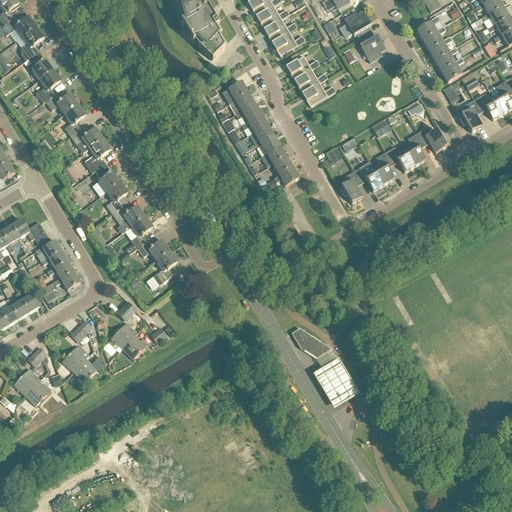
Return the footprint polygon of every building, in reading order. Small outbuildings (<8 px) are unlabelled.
[(19,8),(13,0),(5,0),(0,4),(0,10),(4,15),(0,17),(0,23),(3,28),(14,21),(9,15),(19,8)] [(202,14),(193,0),(186,0),(175,3),(182,26),(181,27),(193,47),(194,46),(211,63),(223,50),(214,34),(218,32),(219,31),(207,11),(206,12),(202,14)] [(278,0),(270,5),(267,0),(259,0),(248,7),(256,20),(274,10),(286,3),(283,0),(278,0)] [(329,0),(338,13),(349,6),(347,3),(352,0),(329,0)] [(497,1),(496,0),(470,0),(469,1),(471,5),(478,1),(482,7),(483,9),(497,1)] [(437,6),(434,1),(425,7),(428,11),(437,6)] [(503,11),(497,1),(483,9),(482,7),(475,11),(478,15),(484,11),(488,18),(489,19),(503,11)] [(297,12),(304,8),(301,2),(294,6),(297,12)] [(440,11),(437,6),(428,11),(431,16),(440,11)] [(278,18),(274,10),(256,20),(264,34),(281,23),(289,19),(286,13),(278,18)] [(509,21),(503,11),(489,19),(488,18),(481,22),(484,26),(491,22),(494,28),(495,30),(509,21)] [(450,22),(457,20),(454,12),(447,15),(450,22)] [(303,19),(306,24),(311,21),(308,16),(303,19)] [(372,36),(369,31),(371,30),(363,16),(357,19),(355,17),(344,23),(354,40),(356,39),(359,44),(372,36)] [(470,26),(477,23),(474,17),(467,21),(470,26)] [(337,20),(330,24),(335,32),(342,28),(337,20)] [(417,34),(423,45),(437,37),(436,34),(432,28),(439,24),(437,20),(429,25),(430,26),(417,34)] [(23,41),(36,32),(28,21),(19,27),(14,21),(3,28),(0,31),(6,39),(16,32),(23,41)] [(511,33),(511,25),(509,21),(495,30),(494,28),(487,32),(490,36),(497,32),(500,38),(502,40),(511,33)] [(286,31),(281,23),(264,34),(272,47),(289,37),(297,32),(294,27),(286,31)] [(330,26),(325,29),(329,35),(333,32),(330,26)] [(443,30),(436,34),(437,37),(423,45),(429,55),(443,47),(442,45),(438,39),(445,35),(443,30)] [(44,42),(36,32),(23,41),(27,47),(21,51),(21,58),(26,65),(29,63),(39,55),(34,49),(44,42)] [(315,44),(321,40),(317,33),(311,37),(315,44)] [(511,48),(511,33),(502,40),(500,38),(493,42),(496,46),(503,42),(508,51),(511,48)] [(482,47),(487,43),(482,35),(477,38),(482,47)] [(380,57),(385,54),(377,40),(375,41),(372,36),(359,44),(362,49),(360,50),(370,67),(381,60),(380,57)] [(294,45),(289,37),(272,47),(280,61),(281,60),(305,45),(302,40),(294,45)] [(449,41),(442,45),(443,47),(429,55),(435,66),(449,57),(448,55),(445,49),(452,45),(449,41)] [(490,61),(496,58),(489,47),(484,51),(490,61)] [(455,51),(448,55),(449,57),(435,66),(441,76),(456,67),(454,65),(451,59),(458,55),(455,51)] [(349,67),(355,64),(349,53),(343,57),(349,67)] [(45,64),(39,55),(29,63),(35,71),(32,73),(40,84),(54,74),(46,63),(45,64)] [(303,60),(286,70),(294,84),(312,74),(319,69),(316,64),(309,69),(303,60)] [(457,70),(464,66),(461,61),(454,65),(456,67),(441,76),(448,87),(462,78),(457,70)] [(500,76),(506,72),(502,64),(495,68),(500,76)] [(491,77),(496,74),(493,69),(487,72),(491,77)] [(61,84),(54,74),(40,84),(45,91),(36,97),(43,108),(46,106),(57,98),(52,91),(61,84)] [(316,82),(312,74),(294,84),(302,97),(320,87),(327,83),(324,77),(316,82)] [(474,81),(463,87),(468,95),(479,89),(474,81)] [(345,91),(351,87),(347,82),(342,85),(345,91)] [(511,111),(511,108),(506,99),(511,96),(505,85),(495,91),(499,96),(492,100),(503,117),(511,111)] [(228,94),(234,105),(248,97),(242,86),(228,94)] [(324,95),(320,87),(302,97),(311,111),(311,110),(335,96),(332,91),(324,95)] [(458,101),(452,88),(441,94),(447,106),(458,101)] [(241,115),(254,107),(248,97),(234,105),(228,109),(231,113),(237,109),(241,115)] [(65,118),(79,108),(71,98),(61,104),(57,98),(46,106),(52,115),(59,110),(65,118)] [(503,117),(492,100),(486,104),(483,98),(473,104),(480,115),(485,112),(492,124),(503,117)] [(482,130),(475,118),(480,115),(473,104),(464,109),(467,115),(461,119),(461,120),(459,121),(463,128),(466,127),(471,136),(482,130)] [(217,115),(222,111),(219,106),(214,109),(217,115)] [(261,118),(254,107),(241,115),(241,116),(235,119),(237,124),(243,120),(247,126),(261,118)] [(417,118),(424,114),(420,107),(407,115),(410,120),(416,117),(417,118)] [(86,119),(79,108),(65,118),(71,128),(65,132),(71,140),(81,133),(77,126),(86,119)] [(22,123),(27,118),(21,110),(16,115),(22,123)] [(222,126),(228,123),(224,116),(218,120),(222,126)] [(267,129),(261,118),(247,126),(241,130),(244,134),(250,131),(253,137),(267,129)] [(390,128),(397,123),(394,119),(387,123),(390,128)] [(386,125),(374,132),(378,140),(390,133),(386,125)] [(228,137),(233,134),(229,127),(224,130),(228,137)] [(273,139),(267,129),(253,137),(247,140),(247,141),(253,137),(259,148),(273,139)] [(90,153),(104,143),(96,132),(86,139),(81,133),(71,140),(77,149),(83,144),(90,153)] [(426,132),(417,137),(423,148),(428,145),(435,157),(446,151),(441,142),(443,140),(438,133),(436,134),(429,138),(426,132)] [(234,148),(240,144),(234,134),(228,137),(234,148)] [(418,151),(423,148),(417,137),(407,143),(411,149),(404,153),(415,170),(425,164),(418,151)] [(279,150),(273,139),(259,148),(266,158),(279,150)] [(96,175),(106,167),(102,161),(111,154),(104,143),(90,153),(95,159),(84,167),(92,177),(96,175)] [(241,158),(248,153),(242,143),(240,144),(234,148),(241,158)] [(44,144),(39,148),(44,154),(49,150),(44,144)] [(286,161),(279,150),(266,158),(272,169),(286,161)] [(415,170),(404,153),(398,156),(395,151),(385,156),(392,167),(397,164),(404,176),(415,170)] [(335,153),(325,158),(330,167),(340,161),(335,153)] [(0,171),(9,166),(3,156),(0,157),(0,171)] [(387,170),(392,167),(385,156),(376,162),(379,168),(373,171),(383,189),(394,182),(387,170)] [(292,172),(286,161),(272,169),(278,180),(292,172)] [(66,169),(61,163),(54,168),(59,175),(66,169)] [(15,177),(9,166),(0,171),(0,191),(6,188),(5,188),(2,184),(15,177)] [(383,189),(373,171),(370,166),(354,175),(360,186),(365,183),(373,195),(383,189)] [(113,176),(106,167),(96,175),(102,183),(99,185),(107,196),(120,186),(113,176)] [(253,179),(259,176),(255,171),(250,174),(253,179)] [(60,176),(70,190),(76,185),(66,172),(60,176)] [(285,191),(298,182),(292,172),(278,180),(273,183),(275,187),(281,184),(285,191)] [(355,189),(360,186),(354,175),(345,181),(348,186),(341,190),(342,191),(340,192),(344,200),(346,198),(352,208),(363,201),(355,189)] [(260,190),(266,187),(263,181),(257,185),(260,190)] [(128,197),(120,186),(107,196),(113,205),(107,210),(112,218),(128,206),(124,200),(128,197)] [(269,205),(279,198),(276,192),(271,195),(269,193),(264,196),(269,205)] [(131,231),(145,221),(137,210),(133,213),(128,206),(112,218),(119,226),(125,222),(131,231)] [(273,216),(282,211),(279,206),(270,211),(273,216)] [(77,215),(81,212),(78,207),(73,210),(77,215)] [(275,221),(285,215),(282,211),(273,216),(275,221)] [(288,220),(285,215),(275,221),(278,226),(288,220)] [(281,230),(290,225),(288,220),(278,226),(281,230)] [(153,231),(145,221),(131,231),(137,240),(131,244),(134,248),(126,254),(129,258),(137,253),(147,245),(143,238),(153,231)] [(35,243),(32,238),(31,236),(30,236),(28,233),(22,223),(11,230),(19,243),(21,242),(27,238),(32,245),(35,243)] [(284,235),(293,230),(290,225),(281,230),(284,235)] [(32,238),(42,232),(39,226),(28,233),(30,236),(31,236),(32,238)] [(25,249),(21,242),(19,243),(11,230),(1,236),(9,249),(10,248),(17,244),(21,251),(25,249)] [(97,230),(92,234),(96,240),(101,236),(97,230)] [(286,240),(296,234),(293,230),(284,235),(286,240)] [(35,243),(45,237),(42,232),(32,238),(35,243)] [(289,244),(299,239),(296,234),(286,240),(289,244)] [(15,255),(10,248),(9,249),(1,236),(0,236),(0,254),(7,250),(11,257),(15,255)] [(38,248),(49,242),(45,237),(35,243),(37,247),(38,248)] [(292,249),(301,243),(299,239),(289,244),(292,249)] [(41,254),(52,247),(49,242),(38,248),(40,251),(40,252),(41,254)] [(295,254),(304,248),(301,243),(292,249),(295,254)] [(156,265),(170,255),(162,244),(152,251),(147,245),(137,253),(143,261),(150,257),(156,265)] [(56,245),(52,247),(41,254),(40,252),(35,256),(37,259),(44,255),(48,262),(49,264),(62,256),(56,245)] [(40,251),(38,248),(37,247),(30,251),(32,255),(40,251)] [(307,253),(304,248),(295,254),(297,258),(307,253)] [(177,266),(170,255),(156,265),(162,274),(156,279),(162,287),(172,280),(167,273),(177,266)] [(68,266),(62,256),(49,264),(48,262),(41,266),(43,270),(50,266),(54,272),(55,274),(68,266)] [(74,276),(68,266),(55,274),(54,272),(47,276),(49,279),(56,275),(60,283),(61,284),(74,276)] [(0,277),(3,282),(13,276),(8,269),(0,274),(0,277)] [(81,287),(74,276),(61,284),(60,283),(54,287),(56,290),(63,286),(68,295),(81,287)] [(40,294),(46,290),(40,280),(34,284),(40,294)] [(129,285),(134,291),(138,288),(134,282),(129,285)] [(57,292),(56,290),(54,287),(40,295),(43,300),(57,292)] [(29,300),(22,304),(21,305),(29,318),(39,311),(32,299),(33,298),(28,291),(25,293),(29,300)] [(21,305),(22,304),(18,297),(15,299),(19,306),(12,310),(11,311),(18,324),(29,318),(21,305)] [(8,303),(4,305),(4,304),(0,306),(0,313),(2,316),(0,317),(8,330),(18,324),(11,311),(12,310),(8,303)] [(125,326),(136,314),(127,306),(116,318),(125,326)] [(85,325),(81,329),(88,336),(92,332),(85,325)] [(122,354),(135,341),(129,335),(132,332),(127,327),(111,343),(112,344),(108,348),(115,354),(118,350),(122,354)] [(88,336),(81,329),(71,340),(77,347),(84,340),(88,336)] [(157,349),(167,342),(161,333),(151,340),(157,349)] [(330,354),(330,353),(299,333),(291,337),(300,353),(304,355),(315,362),(330,353),(330,354)] [(133,364),(148,348),(143,343),(140,346),(135,341),(122,354),(133,364)] [(73,376),(86,363),(81,358),(83,355),(78,350),(62,366),(73,376)] [(40,352),(36,356),(43,363),(47,359),(40,352)] [(330,353),(315,362),(322,375),(313,381),(334,415),(359,400),(339,365),(337,366),(330,354),(330,353)] [(43,363),(36,356),(28,364),(35,371),(43,363)] [(84,387),(102,368),(97,363),(92,369),(86,363),(73,376),(84,387)] [(24,400),(37,386),(32,381),(35,378),(30,373),(14,389),(24,400)] [(35,410),(51,394),(46,389),(43,392),(37,386),(24,400),(35,410)] [(6,410),(10,406),(3,400),(0,403),(0,405),(6,411),(6,410)] [(10,406),(6,410),(13,416),(14,415),(16,408),(11,405),(10,406)]
